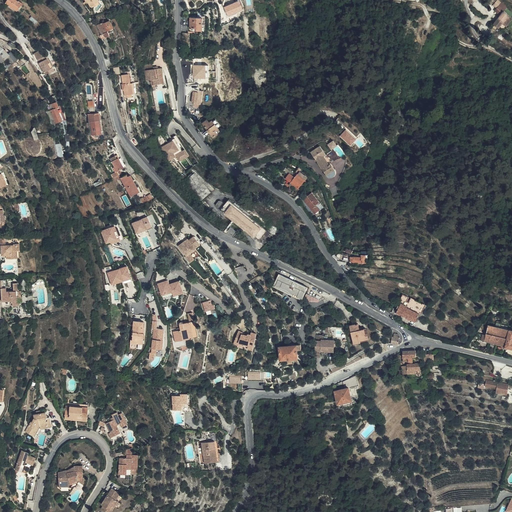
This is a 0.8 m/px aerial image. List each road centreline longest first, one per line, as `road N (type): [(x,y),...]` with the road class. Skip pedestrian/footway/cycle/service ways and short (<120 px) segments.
road 1 (tertiary): [(377,315),(193,215),(125,141),(102,59),(57,0)]
road 2 (unclassified): [(377,315),(295,205),(216,160),(183,119),(178,0)]
road 3 (tertiary): [(237,511),(250,476),(253,397),(333,380),(413,341)]
road 4 (residential): [(35,511),(49,455),(75,433),(92,435),(110,458),(84,511)]
road 5 (unknown): [(253,397),(238,404),(234,429),(208,400),(202,428),(191,423),(187,407)]
